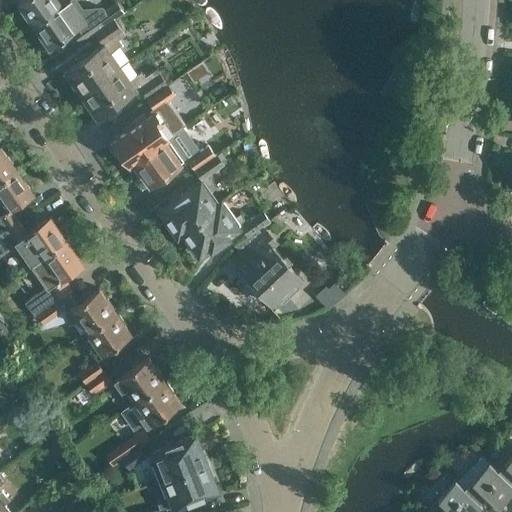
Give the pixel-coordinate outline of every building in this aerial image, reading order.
[(18,0),(17,2),(33,25),(61,5),(56,0),(18,0)] [(68,0),(61,5),(33,25),(49,48),(83,24),(82,22),(87,18),(75,0),(68,0)] [(95,32),(113,19),(124,11),(117,2),(88,22),(95,32)] [(64,71),(81,94),(118,67),(109,53),(121,44),(117,39),(124,34),(113,19),(95,32),(94,33),(102,44),(64,71)] [(118,67),(81,94),(97,117),(139,87),(147,98),(166,84),(156,70),(144,77),(141,72),(128,81),(118,67)] [(129,163),(163,139),(165,137),(157,125),(168,117),(168,114),(161,104),(174,95),(166,84),(147,98),(153,107),(152,112),(146,117),(143,113),(123,128),(125,132),(113,140),(114,141),(110,144),(117,155),(122,152),(129,163)] [(163,139),(129,163),(139,177),(142,174),(148,183),(159,176),(160,177),(168,171),(167,170),(184,158),(187,159),(194,168),(214,154),(207,144),(190,156),(184,148),(180,147),(172,152),(163,139)] [(0,179),(14,169),(0,148),(0,179)] [(187,191),(178,197),(176,195),(163,205),(162,207),(160,208),(177,232),(179,231),(215,206),(204,189),(212,184),(206,175),(222,164),(222,163),(227,159),(220,149),(215,153),(214,154),(194,168),(201,178),(185,189),(187,191)] [(0,232),(17,221),(8,208),(31,193),(14,169),(0,179),(0,232)] [(215,206),(179,231),(189,246),(192,244),(200,254),(241,226),(247,234),(258,227),(269,219),(262,210),(245,222),(239,214),(232,219),(220,202),(215,206)] [(17,221),(0,232),(0,238),(4,244),(13,238),(22,251),(23,251),(32,263),(65,240),(49,217),(26,233),(17,221)] [(247,235),(234,245),(239,250),(231,259),(232,260),(230,261),(238,270),(239,268),(273,304),(279,298),(282,302),(297,287),(294,284),(300,278),(271,246),(275,241),(263,228),(260,231),(258,227),(247,234),(247,235)] [(65,240),(32,263),(40,274),(39,275),(49,290),(26,307),(32,316),(67,291),(58,279),(81,263),(65,240)] [(47,306),(32,316),(40,326),(72,321),(76,318),(85,331),(114,311),(98,287),(75,303),(67,291),(47,306)] [(114,311),(85,331),(94,343),(90,347),(97,356),(130,333),(114,311)] [(125,388),(133,400),(163,380),(147,356),(113,380),(120,391),(125,388)] [(78,373),(85,382),(103,370),(96,360),(78,373)] [(103,370),(85,382),(93,393),(111,381),(103,370)] [(163,380),(133,400),(142,412),(138,415),(145,425),(179,402),(163,380)] [(115,448),(121,457),(138,446),(149,438),(143,428),(115,448)] [(138,446),(121,457),(128,467),(140,459),(144,468),(157,463),(163,478),(210,459),(205,446),(199,445),(195,434),(147,453),(147,454),(144,455),(138,446)] [(466,482),(487,460),(481,454),(460,477),(466,482)] [(511,455),(498,470),(511,484),(511,455)] [(144,511),(166,511),(166,508),(170,506),(170,508),(217,489),(212,479),(215,473),(210,459),(163,478),(169,494),(155,499),(159,509),(144,511)] [(464,486),(464,487),(482,504),(489,496),(497,504),(511,488),(511,484),(498,470),(489,461),(464,486)] [(0,470),(0,511),(11,511),(4,503),(9,499),(0,489),(0,483),(6,479),(0,470)] [(438,497),(431,504),(438,511),(473,511),(482,504),(464,487),(464,486),(456,479),(438,497)]
